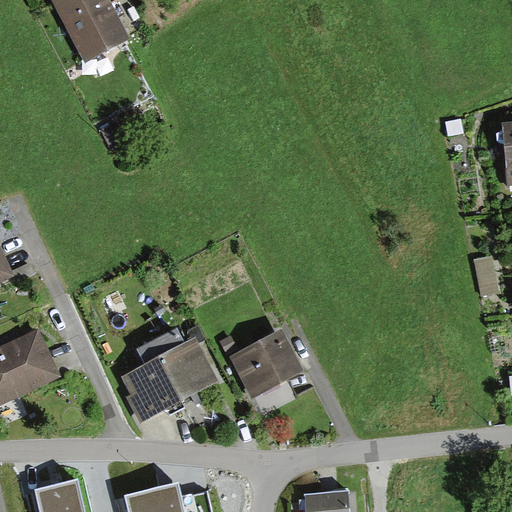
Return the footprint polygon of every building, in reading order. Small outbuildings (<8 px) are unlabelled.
[(109,0),(50,0),(85,65),(131,40),(109,0)] [(511,121),(502,123),(507,187),(511,186),(511,121)] [(0,243),(0,282),(15,276),(0,243)] [(493,258),(476,262),(483,297),(500,293),(493,258)] [(145,363),(123,376),(132,393),(126,396),(141,423),(220,380),(196,337),(186,343),(179,329),(138,351),(145,363)] [(40,330),(0,348),(0,404),(61,376),(40,330)] [(283,332),(230,359),(250,397),(303,370),(283,332)] [(86,511),(78,479),(35,490),(40,511),(86,511)] [(185,511),(179,484),(126,496),(129,511),(185,511)] [(304,511),(351,511),(350,491),(303,494),(304,511)] [(186,500),(189,511),(200,511),(197,497),(186,500)]
